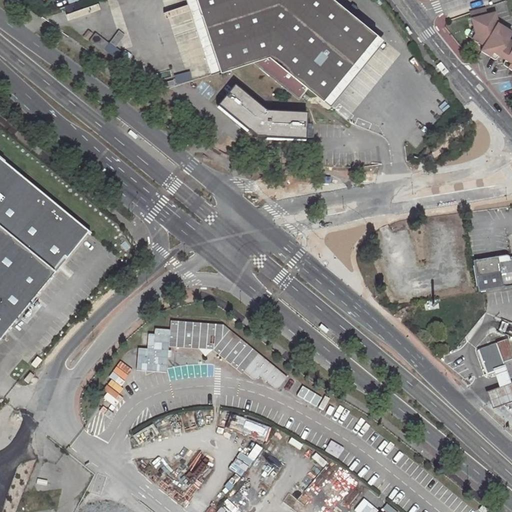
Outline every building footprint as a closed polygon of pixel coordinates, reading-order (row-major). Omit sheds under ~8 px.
[(220,71),(196,0),(186,0),(211,74),(220,71)] [(335,0),(196,0),(220,71),(252,60),(297,98),(307,86),(323,100),(376,35),(335,0)] [(471,38),(482,44),(481,46),(496,55),(497,53),(504,41),(509,32),(501,27),(496,36),(490,32),(495,24),(492,12),(485,14),(484,8),(468,13),(471,26),(473,31),(473,33),(471,38)] [(495,24),(490,32),(496,36),(501,27),(495,24)] [(376,35),(323,100),(330,105),(384,41),(376,35)] [(102,46),(117,58),(121,52),(107,40),(102,46)] [(504,58),(511,46),(504,41),(497,53),(504,58)] [(511,44),(511,46),(504,58),(503,59),(511,64),(511,44)] [(478,50),(493,59),(496,55),(481,46),(478,50)] [(501,63),(511,70),(511,64),(503,59),(501,63)] [(217,106),(257,138),(306,139),(306,114),(266,113),(234,87),(217,106)] [(137,136),(130,131),(128,134),(135,139),(137,136)] [(68,259),(90,232),(0,158),(0,341),(56,274),(53,272),(65,257),(68,259)] [(478,292),(511,286),(511,259),(498,262),(497,257),(472,261),(478,292)] [(205,346),(215,347),(212,351),(242,373),(243,372),(257,354),(221,325),(169,322),(169,330),(168,348),(196,349),(202,350),(205,346)] [(322,325),(319,328),(326,333),(328,330),(322,325)] [(168,348),(169,330),(155,329),(155,335),(148,335),(147,349),(138,349),(136,371),(166,373),(168,348)] [(477,350),(486,375),(493,372),(505,368),(503,362),(511,359),(511,357),(506,340),(477,350)] [(204,358),(212,351),(215,347),(205,346),(202,350),(196,349),(204,358)] [(287,378),(257,354),(243,372),(253,380),(257,380),(259,376),(275,388),(279,388),(287,378)] [(499,388),(511,384),(505,368),(493,372),(499,388)] [(26,379),(30,382),(36,375),(32,372),(26,379)] [(493,409),(511,402),(511,383),(511,384),(499,388),(487,393),(493,409)] [(225,411),(220,426),(268,441),(272,427),(225,411)] [(365,498),(355,510),(357,511),(378,511),(380,510),(365,498)]
